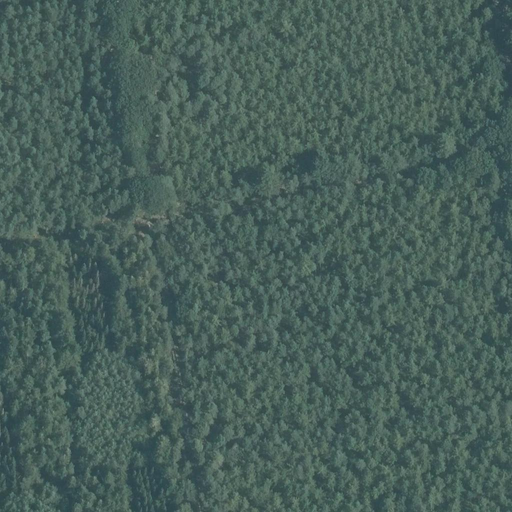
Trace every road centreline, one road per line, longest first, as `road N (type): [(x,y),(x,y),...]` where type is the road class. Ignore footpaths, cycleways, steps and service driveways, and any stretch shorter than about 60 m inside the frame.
road 1 (track): [(0,255),(511,154)]
road 2 (track): [(199,511),(118,0)]
